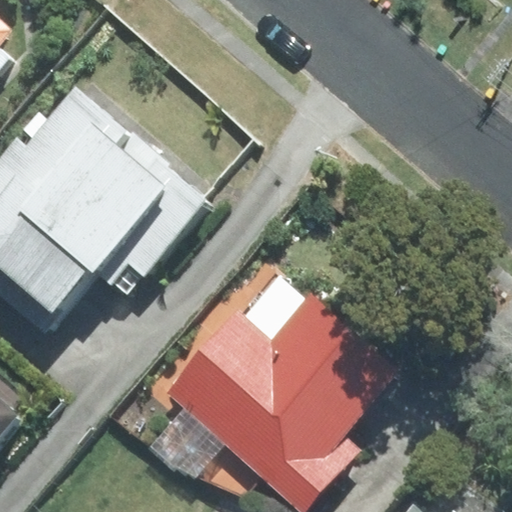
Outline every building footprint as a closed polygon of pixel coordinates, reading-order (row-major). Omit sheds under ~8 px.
[(0,73),(9,80),(23,63),(9,52),(27,30),(0,8),(0,73)] [(220,200),(98,91),(67,126),(43,106),(22,129),(35,140),(0,179),(0,206),(16,220),(0,237),(0,258),(9,266),(0,276),(0,281),(65,339),(131,264),(149,280),(220,200)] [(355,444),(420,369),(291,258),(175,391),(315,511),(325,511),(372,458),(355,444)] [(0,472),(49,415),(0,373),(0,472)] [(424,511),(444,511),(433,502),(424,511)]
